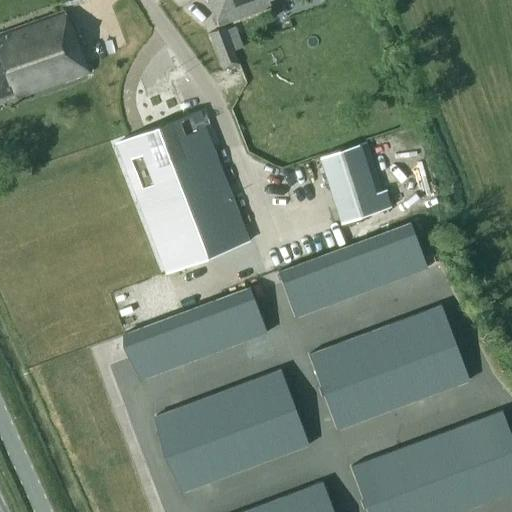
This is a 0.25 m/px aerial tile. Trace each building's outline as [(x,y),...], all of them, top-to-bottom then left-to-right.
[(208,0),(218,25),(223,23),(233,20),(270,6),(268,0),(208,0)] [(15,98),(89,71),(73,27),(71,28),(64,11),(0,33),(0,98),(13,94),(15,98)] [(224,27),(208,33),(223,70),(239,64),(224,27)] [(199,111),(115,143),(165,273),(249,241),(199,111)] [(365,142),(358,144),(363,159),(373,192),(380,190),(380,188),(365,142)] [(363,159),(358,144),(318,157),(340,224),(389,208),(383,189),(373,192),(363,159)] [(410,222),(372,236),(389,281),(427,267),(410,222)] [(372,236),(334,250),(351,296),(389,281),(372,236)] [(334,250),(297,264),(314,310),(351,296),(334,250)] [(297,264),(277,272),(295,317),(314,310),(297,264)] [(249,286),(228,294),(245,340),(266,332),(249,286)] [(228,294),(207,302),(225,347),(245,340),(228,294)] [(207,302),(186,309),(204,355),(225,347),(207,302)] [(440,304),(427,309),(441,347),(455,342),(440,304)] [(186,309),(166,317),(183,363),(204,355),(186,309)] [(427,309),(414,314),(428,352),(441,347),(427,309)] [(414,314),(401,319),(415,357),(428,352),(414,314)] [(166,317),(145,325),(162,371),(183,363),(166,317)] [(401,319),(387,324),(402,362),(415,357),(401,319)] [(387,324),(374,329),(388,367),(402,362),(387,324)] [(145,325),(124,332),(141,378),(162,371),(145,325)] [(374,329),(361,334),(375,372),(388,367),(374,329)] [(361,334),(348,339),(362,377),(375,372),(361,334)] [(348,339),(335,344),(349,381),(362,377),(348,339)] [(455,342),(441,347),(456,385),(469,380),(455,342)] [(335,344),(321,349),(335,386),(349,381),(335,344)] [(441,347),(428,352),(442,390),(456,385),(441,347)] [(321,349),(308,354),(322,391),(335,386),(321,349)] [(428,352),(415,357),(429,394),(442,390),(428,352)] [(415,357),(402,362),(416,399),(429,394),(415,357)] [(402,362),(388,367),(403,404),(416,399),(402,362)] [(388,367),(375,372),(389,409),(403,404),(388,367)] [(280,369),(265,374),(279,412),(294,406),(280,369)] [(375,372),(362,377),(376,414),(389,409),(375,372)] [(265,374),(250,380),(264,418),(279,412),(265,374)] [(362,377),(349,381),(363,419),(376,414),(362,377)] [(250,380),(235,385),(249,423),(264,418),(250,380)] [(349,381),(335,386),(350,424),(363,419),(349,381)] [(235,385),(219,391),(234,429),(249,423),(235,385)] [(335,386),(322,391),(336,429),(350,424),(335,386)] [(219,391),(204,396),(219,434),(234,429),(219,391)] [(204,396),(189,401),(203,440),(219,434),(204,396)] [(189,401),(174,407),(188,445),(203,440),(189,401)] [(294,406),(279,412),(293,450),(308,444),(294,406)] [(174,407),(155,414),(169,452),(188,445),(174,407)] [(511,438),(501,410),(482,417),(497,455),(511,449),(511,438)] [(279,412),(264,418),(278,455),(293,450),(279,412)] [(482,417),(464,424),(478,462),(497,455),(482,417)] [(264,418),(249,423),(263,461),(278,455),(264,418)] [(249,423),(234,429),(248,467),(263,461),(249,423)] [(464,424),(445,431),(459,469),(478,462),(464,424)] [(234,429),(219,434),(233,472),(248,467),(234,429)] [(445,431),(426,438),(440,476),(459,469),(445,431)] [(219,434),(203,440),(218,478),(233,472),(219,434)] [(426,438),(407,445),(421,483),(440,476),(426,438)] [(203,440),(188,445),(203,483),(218,478),(203,440)] [(188,445),(169,452),(183,491),(203,483),(188,445)] [(407,445),(388,452),(402,490),(421,483),(407,445)] [(511,449),(497,455),(511,493),(511,492),(511,449)] [(388,452),(369,459),(383,497),(402,490),(388,452)] [(497,455),(478,462),(492,500),(511,493),(497,455)] [(369,459),(350,466),(364,504),(383,497),(369,459)] [(478,462),(459,469),(473,507),(492,500),(478,462)] [(459,469),(440,476),(453,511),(458,511),(473,507),(459,469)] [(453,511),(440,476),(421,483),(431,511),(453,511)] [(333,511),(322,481),(301,489),(309,511),(333,511)] [(431,511),(421,483),(402,490),(410,511),(431,511)] [(309,511),(301,489),(280,496),(286,511),(309,511)] [(410,511),(402,490),(383,497),(388,511),(410,511)] [(286,511),(280,496),(259,504),(262,511),(286,511)] [(388,511),(383,497),(364,504),(367,511),(388,511)]
